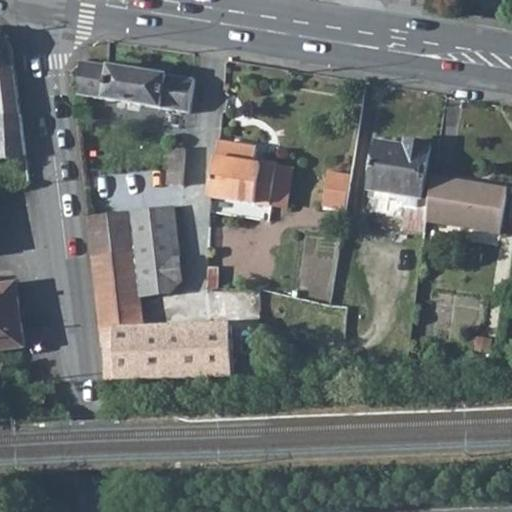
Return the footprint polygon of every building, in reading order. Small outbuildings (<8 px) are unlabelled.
[(0,117),(22,115),(14,48),(4,38),(0,36),(0,117)] [(190,114),(196,81),(107,67),(85,64),(81,96),(190,114)] [(0,158),(27,156),(22,115),(0,117),(0,158)] [(406,198),(405,208),(417,209),(419,199),(422,199),(430,145),(406,142),(405,146),(377,142),(370,192),(406,198)] [(273,210),(279,168),(266,167),(265,169),(258,168),(260,151),(241,149),(241,154),(221,151),(214,201),(273,210)] [(186,151),(171,151),(171,187),(185,188),(186,151)] [(275,210),(281,168),(279,168),(273,210),(275,210)] [(353,175),(331,172),(326,206),(347,209),(353,175)] [(500,235),(507,190),(434,178),(427,223),(500,235)] [(93,252),(138,247),(178,242),(175,208),(89,219),(93,252)] [(144,299),(173,296),(183,283),(178,242),(138,247),(144,299)] [(103,333),(147,331),(144,299),(138,247),(93,252),(103,333)] [(19,283),(0,285),(0,350),(27,347),(19,283)] [(109,382),(235,378),(233,328),(210,330),(208,328),(147,331),(103,333),(109,382)]
